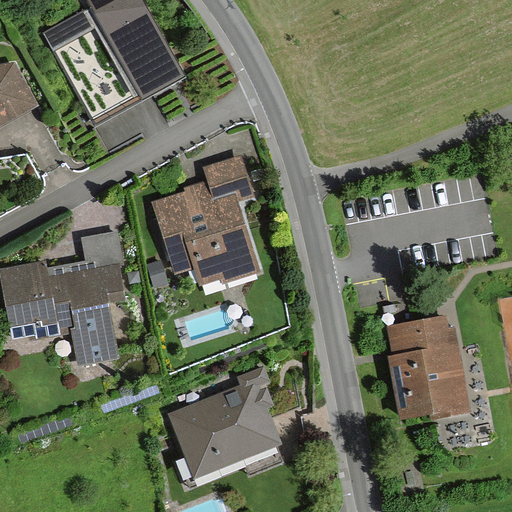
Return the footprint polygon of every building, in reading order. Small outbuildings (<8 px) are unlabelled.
[(174,114),(164,92),(184,83),(142,0),(88,0),(90,4),(51,23),(112,145),(174,114)] [(0,128),(39,107),(15,63),(0,65),(0,128)] [(208,173),(213,187),(171,201),(172,204),(157,209),(177,271),(192,267),(196,265),(204,291),(258,273),(235,202),(250,197),(239,163),(208,173)] [(119,360),(108,305),(128,301),(120,260),(47,274),(44,261),(0,269),(0,278),(13,346),(69,335),(76,368),(119,360)] [(389,331),(406,418),(465,407),(448,320),(389,331)] [(244,390),(173,418),(197,478),(278,445),(255,387),(266,383),(261,371),(240,380),(244,390)]
